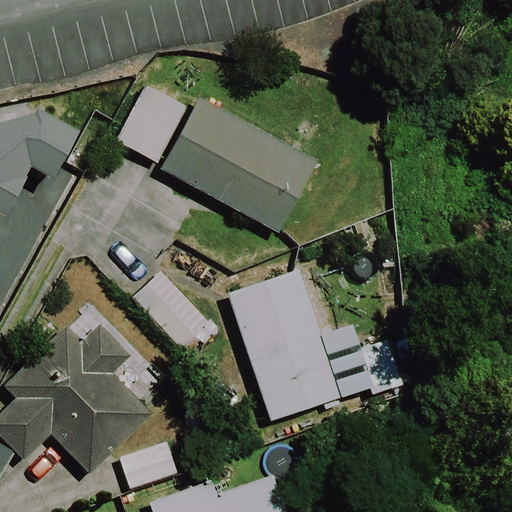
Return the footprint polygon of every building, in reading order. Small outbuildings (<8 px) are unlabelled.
[(154,164),(183,108),(144,88),(115,143),(154,164)] [(316,164),(197,99),(157,171),(276,236),(316,164)] [(0,217),(28,170),(49,181),(75,135),(33,111),(29,117),(0,125),(0,217)] [(297,272),(226,296),(268,422),(370,389),(349,327),(319,337),(297,272)] [(178,350),(206,323),(159,273),(131,299),(178,350)] [(0,414),(0,439),(22,462),(47,437),(87,477),(150,416),(110,376),(130,357),(98,325),(78,344),(65,330),(2,391),(13,402),(0,414)] [(118,460),(129,491),(175,475),(165,443),(118,460)] [(0,475),(12,455),(0,447),(0,475)] [(282,511),(270,478),(215,497),(210,482),(147,505),(149,511),(282,511)]
